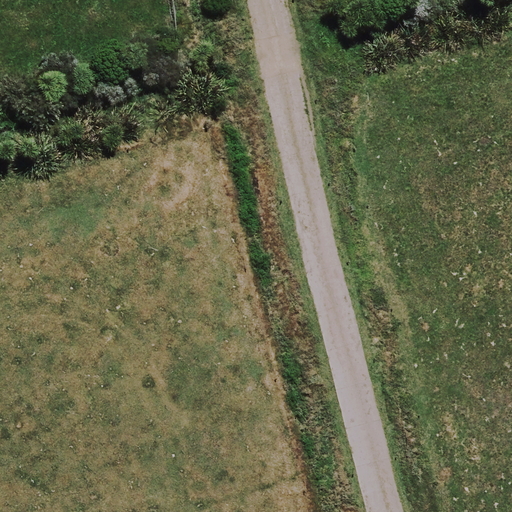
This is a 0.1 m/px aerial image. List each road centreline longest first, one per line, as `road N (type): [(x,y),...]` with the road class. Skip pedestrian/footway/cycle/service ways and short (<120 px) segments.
road 1 (track): [(0,183),(511,54)]
road 2 (track): [(375,511),(247,0)]
